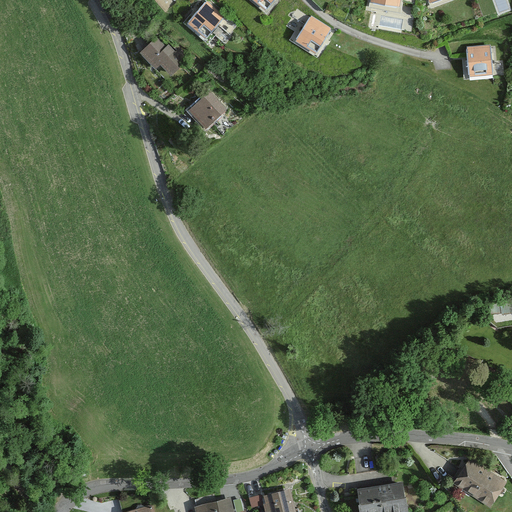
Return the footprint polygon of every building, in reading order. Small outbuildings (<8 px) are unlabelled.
[(249,0),(262,11),(270,0),(249,0)] [(203,1),(182,24),(199,40),(220,17),(203,1)] [(306,16),(290,39),(310,53),(326,30),(306,16)] [(137,53),(151,69),(158,64),(167,75),(184,60),(174,50),(172,52),(166,46),(164,47),(155,38),(137,53)] [(463,48),(464,76),(488,74),(487,47),(463,48)] [(206,92),(184,110),(201,129),(224,109),(206,92)] [(511,299),(488,303),(491,321),(511,318),(511,299)] [(466,458),(450,483),(485,506),(501,480),(466,458)] [(351,489),(354,511),(404,511),(399,481),(351,489)] [(258,494),(261,511),(288,511),(290,511),(285,489),(258,494)] [(189,505),(190,511),(242,511),(242,510),(233,511),(229,511),(226,497),(189,505)]
